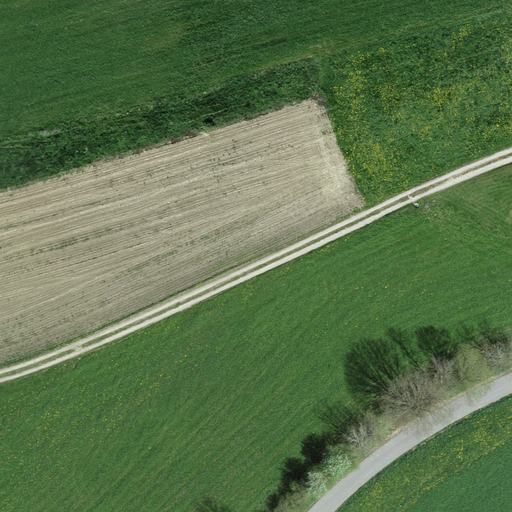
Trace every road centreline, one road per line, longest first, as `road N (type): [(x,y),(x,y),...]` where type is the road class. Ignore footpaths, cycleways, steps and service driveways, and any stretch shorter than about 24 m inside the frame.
road 1 (track): [(511,149),(0,372)]
road 2 (residential): [(511,384),(369,466),(319,511)]
